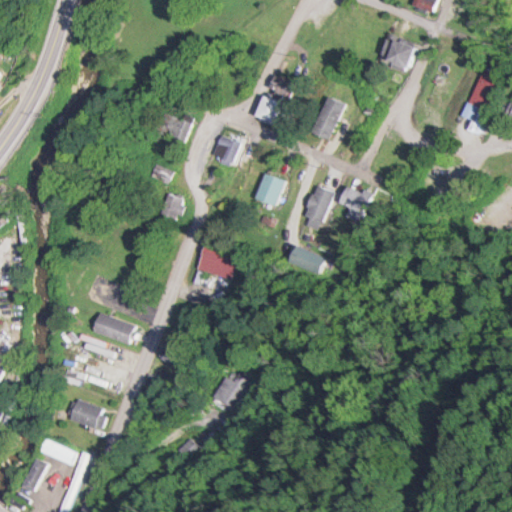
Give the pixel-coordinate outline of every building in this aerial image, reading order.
[(438,12),(442,0),(419,0),(418,4),(438,12)] [(414,70),(424,47),(395,35),(386,57),(414,70)] [(474,102),(494,112),(511,76),(492,67),(474,102)] [(261,114),(279,123),(290,104),(271,94),(261,114)] [(317,131),(334,139),(351,104),(333,96),(317,131)] [(162,133),(189,142),(197,116),(170,107),(162,133)] [(484,133),(495,116),(485,110),(474,127),(484,133)] [(218,158),(237,166),(247,141),(227,133),(218,158)] [(178,170),(160,162),(155,175),(173,183),(178,170)] [(261,198),(281,206),(292,180),(272,172),(261,198)] [(379,194),(353,183),(345,202),(357,207),(353,216),(367,221),(379,194)] [(328,222),(340,191),(323,184),(311,215),(328,222)] [(181,220),(192,201),(175,191),(164,210),(181,220)] [(236,277),(244,249),(210,241),(203,269),(236,277)] [(326,274),(334,257),(303,244),(296,260),(326,274)] [(97,329),(135,343),(142,325),(104,311),(97,329)] [(164,356),(184,365),(193,344),(172,335),(164,356)] [(239,406),(263,368),(254,362),(242,380),(234,375),(222,396),(239,406)] [(0,365),(8,370),(0,384),(0,365)] [(107,427),(113,407),(81,397),(75,417),(107,427)] [(75,464),(82,452),(53,436),(46,449),(75,464)] [(193,459),(205,448),(194,437),(183,449),(193,459)] [(73,511),(96,453),(87,450),(63,511),(73,511)] [(28,485),(38,490),(53,462),(43,457),(28,485)]
